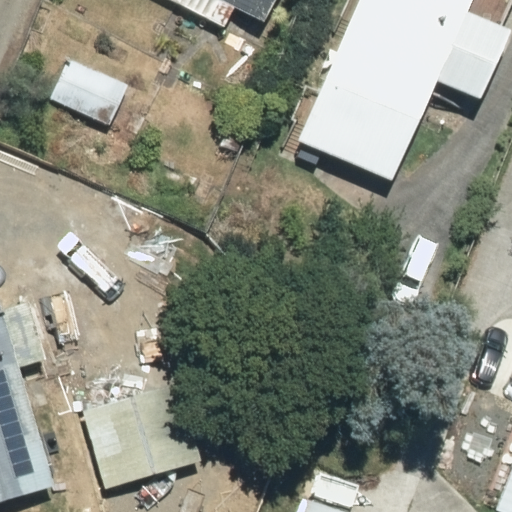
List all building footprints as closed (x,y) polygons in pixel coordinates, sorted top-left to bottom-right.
[(180,0),(228,24),(239,3),(269,19),(279,0),(180,0)] [(365,0),(305,135),(397,177),(444,75),(488,93),(511,39),(511,21),(475,5),(476,0),(365,0)] [(73,55),(54,99),(113,124),(132,81),(73,55)] [(147,95),(135,89),(128,103),(141,109),(147,95)] [(213,233),(175,218),(166,242),(204,256),(213,233)] [(76,272),(37,283),(61,359),(99,348),(76,272)] [(2,297),(0,298),(0,498),(56,483),(22,364),(49,356),(31,295),(4,303),(2,297)] [(132,378),(109,386),(115,404),(138,396),(132,378)] [(158,428),(128,440),(140,468),(169,456),(158,428)] [(511,480),(501,508),(511,511),(511,480)] [(339,511),(307,499),(301,511),(339,511)]
